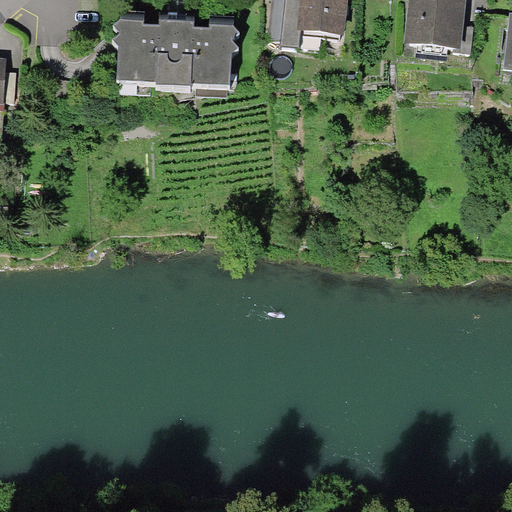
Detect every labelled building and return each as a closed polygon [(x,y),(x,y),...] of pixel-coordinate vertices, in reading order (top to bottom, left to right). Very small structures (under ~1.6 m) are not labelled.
[(293,36),(344,40),(347,0),(268,0),(267,17),(295,19),(293,36)] [(460,29),(462,4),(417,0),(407,0),(404,46),(459,51),(460,29)] [(143,25),(118,25),(116,88),(232,91),(234,29),(210,28),(209,32),(194,32),(195,27),(158,26),(157,29),(143,29),(143,25)] [(472,30),(460,29),(459,51),(470,52),(472,30)] [(0,133),(16,134),(17,75),(3,75),(4,60),(0,59),(0,133)]
